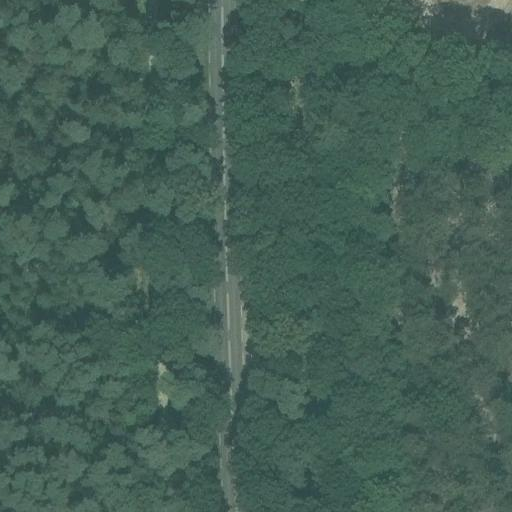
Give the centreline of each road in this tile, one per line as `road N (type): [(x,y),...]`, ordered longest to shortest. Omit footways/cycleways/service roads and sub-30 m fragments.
road 1 (secondary): [(236,511),(222,0)]
road 2 (track): [(380,0),(375,48),(382,72),(397,86),(511,131)]
